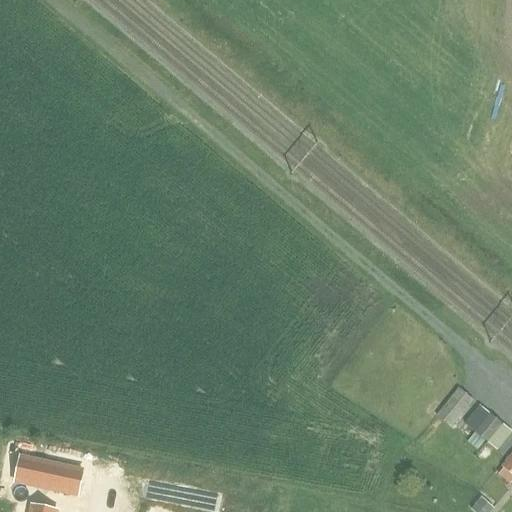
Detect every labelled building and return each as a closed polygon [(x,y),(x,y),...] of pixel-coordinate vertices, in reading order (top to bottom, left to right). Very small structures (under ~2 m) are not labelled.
[(458,388),(435,415),(451,429),(473,400),(458,388)] [(475,433),(488,444),(503,425),(490,415),(475,433)] [(511,427),(510,426),(493,444),(500,451),(511,438),(511,427)] [(511,475),(511,451),(500,465),(511,475)] [(20,458),(15,482),(33,486),(48,489),(77,495),(82,471),(54,465),(39,462),(20,458)] [(479,511),(496,511),(499,509),(487,498),(476,510),(479,511)]
